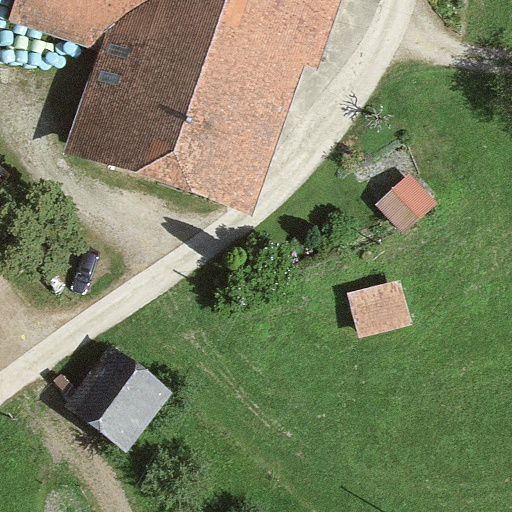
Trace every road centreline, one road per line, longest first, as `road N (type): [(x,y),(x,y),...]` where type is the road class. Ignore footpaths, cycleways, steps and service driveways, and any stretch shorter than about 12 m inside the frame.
road 1 (track): [(0,394),(283,180),(344,106),(400,0)]
road 2 (track): [(511,64),(389,28)]
